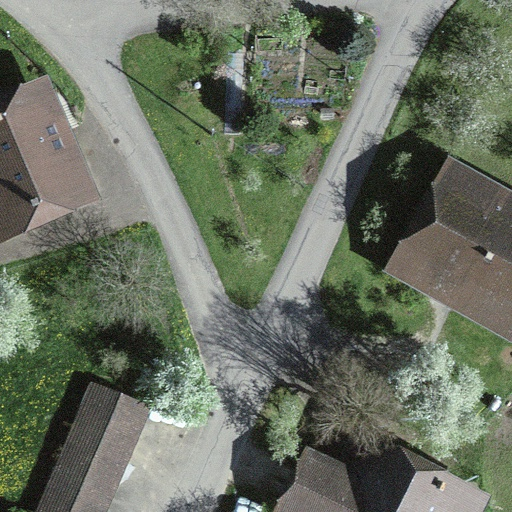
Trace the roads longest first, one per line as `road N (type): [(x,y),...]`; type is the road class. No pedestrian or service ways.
road 1 (unclassified): [(252,372),(423,0)]
road 2 (residential): [(252,372),(216,339),(154,183),(67,27)]
road 3 (residential): [(281,0),(67,27)]
road 4 (unclassified): [(190,511),(252,372)]
